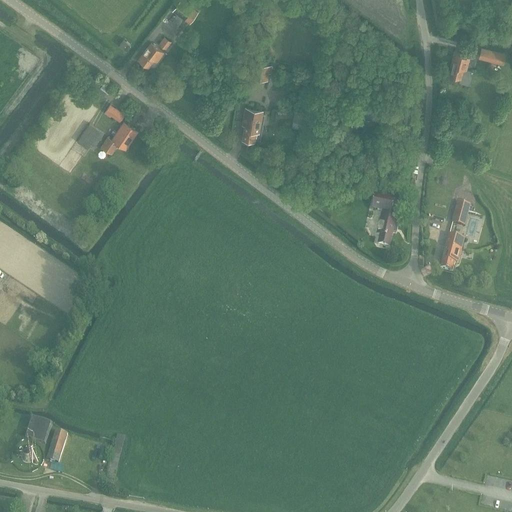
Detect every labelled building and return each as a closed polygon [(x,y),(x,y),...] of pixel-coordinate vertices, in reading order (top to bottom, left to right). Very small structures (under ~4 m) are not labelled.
[(183,0),(180,0),(174,9),(191,22),(199,11),(183,0)] [(165,36),(159,44),(166,50),(172,41),(165,36)] [(120,45),(126,50),(131,45),(124,39),(120,45)] [(154,59),(157,61),(164,52),(151,42),(138,60),(148,67),(154,59)] [(263,47),(261,59),(268,61),(270,48),(263,47)] [(507,53),(482,47),(479,58),(504,64),(507,53)] [(453,58),(454,58),(450,76),(460,79),(460,82),(470,85),(473,72),(466,70),(470,55),(455,51),(453,58)] [(272,67),(270,66),(255,64),(252,78),(267,81),(269,73),(271,74),(272,67)] [(107,92),(108,93),(112,88),(84,68),(77,76),(104,97),(107,92)] [(111,115),(119,121),(124,115),(110,105),(105,113),(110,117),(111,115)] [(255,139),(260,140),(264,114),(262,114),(263,110),(245,107),(244,116),(242,123),(245,124),(242,139),(254,141),(255,139)] [(304,124),(306,124),(309,114),(295,111),(293,121),(292,128),(302,130),(304,124)] [(125,148),(138,131),(124,122),(112,139),(108,137),(102,146),(111,153),(117,144),(118,144),(125,148)] [(95,147),(104,134),(96,128),(89,123),(77,141),(88,149),(91,144),(95,147)] [(394,198),(375,193),(372,209),(382,211),(377,234),(380,235),(378,244),(390,247),(396,218),(390,216),(394,198)] [(470,205),(458,202),(452,223),(464,226),(470,205)] [(380,217),(371,215),(367,231),(376,233),(380,217)] [(455,262),(458,263),(464,240),(449,236),(440,268),(452,271),(455,262)] [(45,445),(52,425),(41,421),(31,419),(25,437),(45,445)] [(46,459),(58,463),(68,435),(56,431),(46,459)] [(117,435),(105,484),(112,486),(125,437),(117,435)] [(32,453),(30,451),(29,450),(26,450),(23,452),(22,454),(21,457),(22,460),(24,461),(27,462),(29,462),(31,461),(32,460),(33,457),(33,456),(33,454),(32,453)]
